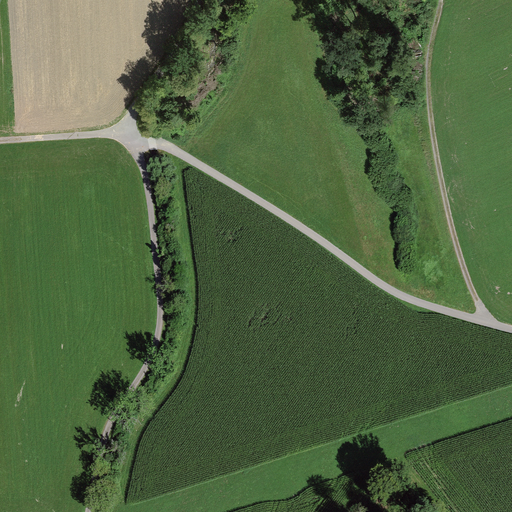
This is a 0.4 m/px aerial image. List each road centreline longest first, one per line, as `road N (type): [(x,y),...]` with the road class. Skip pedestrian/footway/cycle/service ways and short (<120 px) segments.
road 1 (track): [(136,142),(166,146),(208,168),(383,285),(485,325)]
road 2 (track): [(85,511),(104,429),(153,348),(159,318),(148,186),(136,142)]
road 3 (track): [(485,325),(448,222),(426,104)]
road 4 (track): [(200,0),(136,104),(136,142)]
